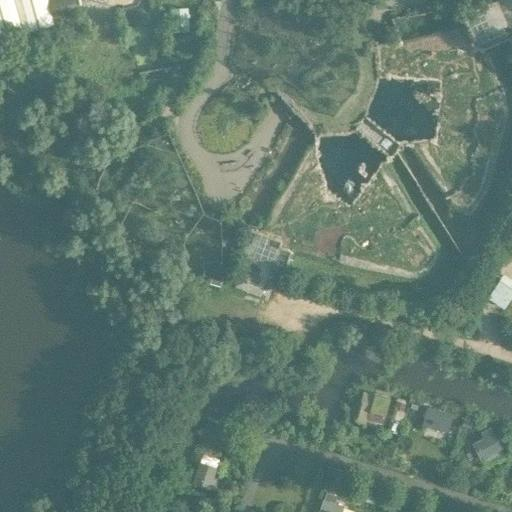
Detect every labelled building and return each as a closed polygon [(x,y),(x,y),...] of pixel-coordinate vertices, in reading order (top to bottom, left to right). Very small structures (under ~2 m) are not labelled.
[(51,0),(53,15),(78,11),(76,0),(51,0)] [(508,25),(496,0),(495,0),(489,3),(463,14),(466,20),(475,40),(477,46),(485,46),(487,45),(507,38),(503,28),(508,25)] [(171,32),(189,31),(188,8),(170,9),(171,32)] [(286,98),(278,105),(283,111),(288,118),(296,111),(302,118),(312,128),(317,135),(347,134),(356,130),(386,153),(388,155),(393,149),(397,143),(395,142),(364,118),(376,77),(377,74),(375,43),(372,41),(367,34),(360,27),(358,24),(332,46),(296,78),(288,85),(280,92),(286,98)] [(280,280),(289,249),(277,246),(278,240),(252,231),(244,254),(233,287),(260,296),(266,276),(280,280)] [(511,295),(511,279),(504,273),(486,298),(499,307),(503,309),(510,298),(511,295)] [(375,395),(367,421),(382,425),(390,399),(375,395)] [(426,410),(422,425),(445,432),(449,416),(426,410)] [(483,439),(472,445),(480,460),(500,449),(489,429),(480,434),(483,439)] [(215,478),(218,468),(200,462),(193,485),(214,491),(218,479),(215,478)] [(340,511),(343,506),(322,500),(318,511),(340,511)]
